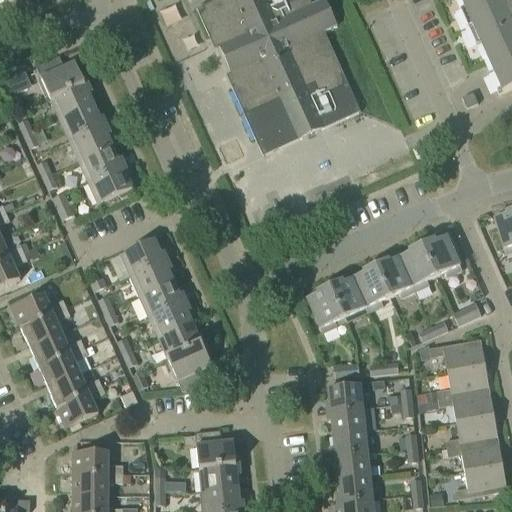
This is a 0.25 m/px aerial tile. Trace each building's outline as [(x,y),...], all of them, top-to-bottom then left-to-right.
[(1,0),(10,18),(33,7),(29,0),(1,0)] [(262,158),(360,114),(324,35),(337,29),(324,1),(311,6),(308,0),(221,0),(196,12),(208,39),(214,37),(236,88),(232,90),(262,158)] [(511,0),(459,0),(487,61),(494,76),(489,78),(498,97),(511,91),(511,0)] [(51,103),(88,86),(84,78),(81,79),(75,66),(64,71),(59,60),(36,70),(51,103)] [(25,76),(11,82),(17,96),(31,90),(25,76)] [(88,86),(51,103),(60,124),(94,108),(88,96),(92,95),(88,86)] [(467,112),(478,107),(473,96),(462,101),(467,112)] [(94,108),(60,124),(69,144),(107,128),(103,119),(99,121),(94,108)] [(24,140),(32,136),(27,123),(18,127),(24,140)] [(110,136),(107,128),(69,144),(79,165),(113,150),(107,138),(110,136)] [(32,136),(24,140),(30,152),(38,149),(32,136)] [(118,162),(113,150),(79,165),(88,186),(125,169),(121,161),(118,162)] [(43,181),(51,178),(45,165),(37,169),(43,181)] [(125,169),(88,186),(98,208),(118,199),(121,201),(127,198),(128,194),(132,192),(126,179),(129,178),(125,169)] [(57,190),(51,178),(43,181),(48,194),(57,190)] [(62,224),(74,219),(64,197),(52,202),(62,224)] [(13,203),(2,208),(5,215),(16,211),(13,203)] [(511,213),(505,215),(506,218),(494,221),(505,257),(511,255),(511,213)] [(0,228),(9,224),(6,216),(0,218),(0,242),(1,242),(0,238),(0,228)] [(421,248),(436,280),(444,276),(446,280),(461,274),(446,239),(435,245),(434,242),(421,248)] [(7,254),(1,242),(0,242),(0,266),(23,256),(20,248),(7,254)] [(130,279),(167,263),(164,254),(160,256),(154,243),(120,258),(130,279)] [(436,280),(421,248),(409,253),(410,256),(399,260),(414,295),(429,288),(427,284),(436,280)] [(27,263),(23,256),(0,266),(0,291),(20,282),(14,269),(27,263)] [(388,263),(375,269),(390,301),(399,297),(401,301),(414,295),(399,260),(389,265),(388,263)] [(171,271),(167,263),(130,279),(139,300),(173,285),(168,273),(171,271)] [(390,301),(375,269),(363,274),(364,276),(353,281),(369,315),(383,309),(381,305),(390,301)] [(342,284),(329,289),(344,321),(346,326),(369,315),(353,281),(343,286),(342,284)] [(95,296),(106,290),(102,282),(91,287),(95,296)] [(179,297),(173,285),(139,300),(149,321),(186,304),(182,296),(179,297)] [(344,321),(329,289),(317,295),(318,297),(306,302),(322,337),(337,330),(335,325),(344,321)] [(20,332),(66,312),(63,304),(49,310),(44,297),(11,311),(20,332)] [(104,317),(112,313),(107,300),(98,304),(104,317)] [(186,304),(149,321),(158,342),(192,327),(187,314),(190,313),(186,304)] [(458,329),(480,319),(475,307),(452,318),(458,329)] [(70,320),(66,312),(20,332),(29,352),(62,337),(57,326),(70,320)] [(118,326),(112,313),(104,317),(110,329),(118,326)] [(431,331),(435,340),(448,334),(444,325),(431,331)] [(198,339),(192,327),(158,342),(168,363),(205,346),(201,337),(198,339)] [(435,340),(431,331),(418,337),(422,345),(435,340)] [(62,337),(29,352),(38,372),(84,351),(80,343),(67,349),(62,337)] [(123,358),(131,354),(125,342),(117,346),(123,358)] [(428,349),(420,353),(422,363),(430,362),(444,359),(447,376),(485,369),(480,344),(467,346),(464,347),(435,352),(429,353),(428,349)] [(205,346),(168,363),(182,395),(205,385),(200,374),(211,369),(205,356),(209,354),(205,346)] [(84,351),(38,372),(47,392),(80,377),(74,365),(87,359),(84,351)] [(137,367),(131,354),(123,358),(128,371),(137,367)] [(334,383),(359,380),(358,367),(333,370),(334,383)] [(383,368),(384,377),(398,376),(397,367),(383,368)] [(384,377),(383,368),(369,370),(370,379),(384,377)] [(485,369),(447,376),(450,393),(436,395),(437,397),(438,403),(489,394),(485,369)] [(148,389),(141,375),(132,379),(138,394),(148,389)] [(80,377),(47,392),(56,411),(102,391),(98,383),(85,389),(80,377)] [(326,415),(362,411),(360,388),(328,391),(329,406),(325,406),(326,415)] [(102,391),(56,411),(65,432),(98,417),(92,405),(105,399),(102,391)] [(402,407),(411,406),(410,393),(401,394),(402,407)] [(494,419),(489,394),(438,403),(438,405),(439,411),(453,409),(456,426),(494,419)] [(121,400),(126,411),(130,409),(137,406),(135,401),(135,400),(132,395),(121,400)] [(428,407),(438,405),(438,403),(437,397),(426,398),(428,407)] [(395,398),(387,399),(388,406),(396,405),(395,398)] [(411,406),(402,407),(403,415),(404,421),(413,420),(411,406)] [(392,416),(403,415),(402,407),(391,409),(392,416)] [(362,411),(326,415),(328,425),(331,424),(333,438),(365,434),(362,411)] [(494,419),(456,426),(459,443),(445,445),(446,453),(498,444),(494,419)] [(195,436),(195,440),(183,441),(184,450),(196,449),(199,472),(239,468),(238,458),(235,459),(233,444),(221,446),(220,434),(195,436)] [(365,434),(333,438),(334,451),(330,451),(331,461),(367,457),(365,434)] [(407,453),(416,452),(415,438),(406,439),(406,445),(407,453)] [(498,444),(446,453),(448,461),(461,459),(464,476),(502,469),(498,444)] [(416,452),(407,453),(409,467),(418,465),(416,452)] [(72,478),(122,478),(122,469),(107,469),(107,455),(72,455),(72,478)] [(367,457),(331,461),(332,470),(336,470),(337,483),(370,479),(367,457)] [(240,477),(239,468),(199,472),(201,495),(238,491),(237,478),(240,477)] [(502,469),(464,476),(467,492),(454,495),(455,504),(507,495),(502,469)] [(72,478),(71,499),(107,500),(107,487),(122,487),(122,478),(72,478)] [(370,479),(337,483),(339,496),(335,497),(336,506),(372,502),(370,479)] [(155,496),(164,496),(165,485),(165,481),(155,481),(155,496)] [(412,498),(421,497),(420,483),(410,484),(412,498)] [(165,485),(164,496),(177,496),(177,485),(165,485)] [(240,504),(238,491),(201,495),(202,511),(244,511),(243,504),(240,504)] [(155,509),(164,509),(164,496),(155,496),(155,509)] [(423,511),(421,497),(412,498),(413,511),(423,511)] [(441,497),(430,499),(432,510),(443,508),(441,497)] [(71,499),(71,511),(107,511),(107,500),(71,499)] [(373,511),(372,502),(336,506),(336,511),(373,511)] [(5,503),(0,503),(0,511),(17,511),(17,509),(5,509),(5,503)] [(17,503),(17,509),(17,511),(29,511),(29,503),(17,503)]
